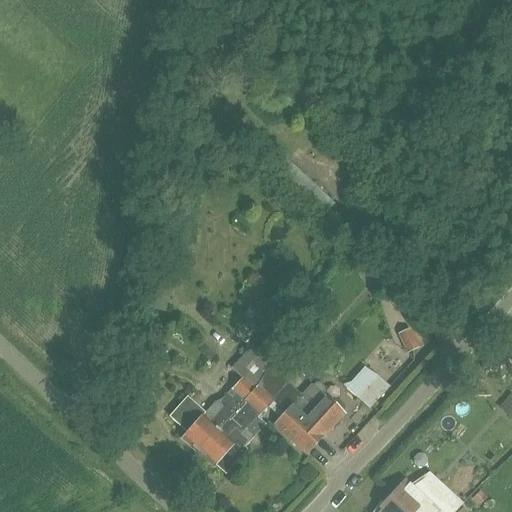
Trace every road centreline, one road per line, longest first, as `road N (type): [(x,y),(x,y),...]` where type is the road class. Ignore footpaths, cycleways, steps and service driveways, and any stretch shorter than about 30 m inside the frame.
road 1 (unclassified): [(313,511),(511,301)]
road 2 (unclassified): [(181,511),(0,344)]
